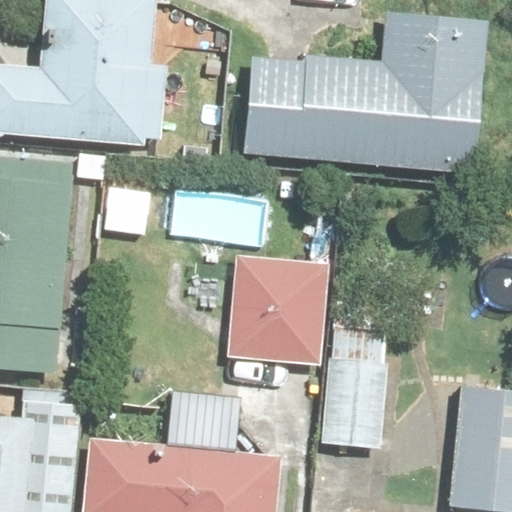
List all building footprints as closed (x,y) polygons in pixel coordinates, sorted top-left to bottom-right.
[(301,0),(480,10),(480,0),(301,0)] [(0,178),(90,183),(94,117),(98,35),(0,29),(0,178)] [(328,48),(325,106),(192,101),(189,195),(430,205),(434,126),(437,53),(328,48)] [(269,297),(173,293),(168,409),(264,413),(269,297)] [(391,328),(335,325),(328,450),(384,453),(391,328)] [(329,367),(273,365),(267,493),(323,495),(329,367)] [(5,415),(0,414),(0,511),(59,511),(67,409),(6,405),(5,415)] [(479,511),(483,434),(388,430),(384,511),(479,511)] [(59,511),(260,511),(266,459),(66,442),(59,511)]
